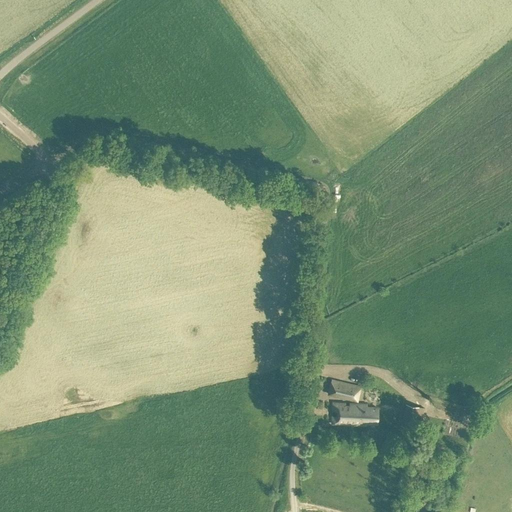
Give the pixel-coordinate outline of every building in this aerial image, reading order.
[(342,386),(339,396),(351,399),(354,384),(331,379),(330,384),(342,386)] [(350,403),(350,405),(344,405),(345,403),(334,402),(333,410),(337,410),(337,416),(333,415),(332,423),(364,424),(365,421),(377,422),(378,408),(366,407),(366,404),(350,403)] [(401,422),(414,425),(418,405),(405,402),(401,422)] [(412,497),(407,511),(425,511),(429,502),(412,497)] [(447,505),(448,502),(439,499),(437,503),(440,503),(439,508),(447,510),(448,505),(447,505)]
